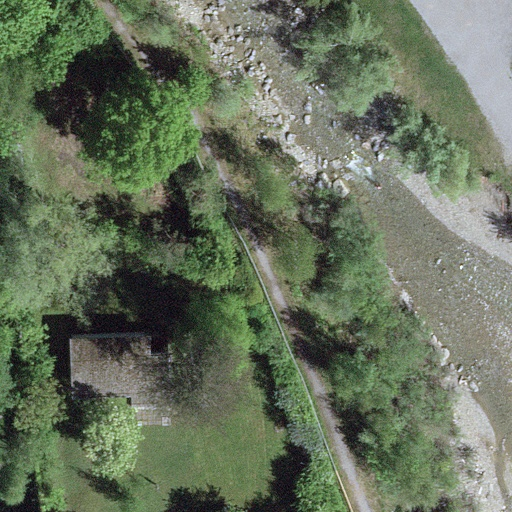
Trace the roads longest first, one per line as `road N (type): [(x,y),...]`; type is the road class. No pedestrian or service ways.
road 1 (track): [(358,511),(249,237),(182,113),(95,0)]
road 2 (track): [(102,201),(25,0)]
